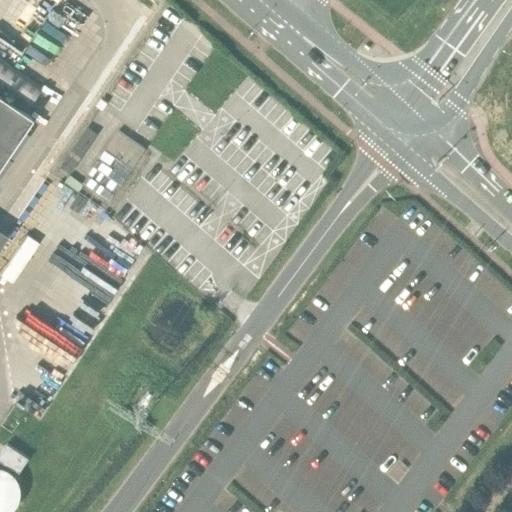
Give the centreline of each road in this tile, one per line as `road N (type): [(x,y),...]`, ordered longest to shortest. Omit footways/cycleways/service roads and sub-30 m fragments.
road 1 (unclassified): [(261,315),(403,128)]
road 2 (tertiary): [(403,128),(496,0)]
road 3 (tertiary): [(403,128),(284,30)]
road 4 (residential): [(511,228),(403,128)]
